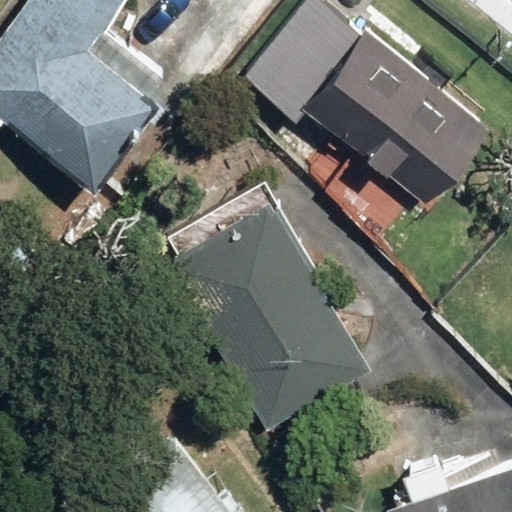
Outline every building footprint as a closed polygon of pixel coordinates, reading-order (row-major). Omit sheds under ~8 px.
[(124,0),(15,0),(0,21),(0,113),(83,174),(158,72),(102,30),(124,0)] [(291,120),(302,106),(423,201),(485,122),(327,0),(296,0),(235,77),(291,120)] [(379,382),(257,171),(146,235),(259,429),(319,395),(329,411),(379,382)] [(231,511),(170,432),(91,493),(105,511),(231,511)] [(399,489),(374,499),(378,511),(510,511),(511,453),(446,477),(436,450),(391,466),(399,489)]
